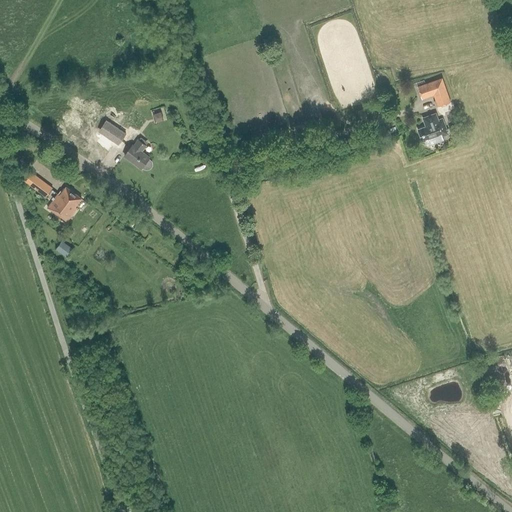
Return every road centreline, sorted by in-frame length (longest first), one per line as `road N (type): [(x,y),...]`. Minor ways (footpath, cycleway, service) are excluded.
road 1 (unclassified): [(509,511),(180,237),(55,142),(0,112)]
road 2 (track): [(121,511),(0,145)]
